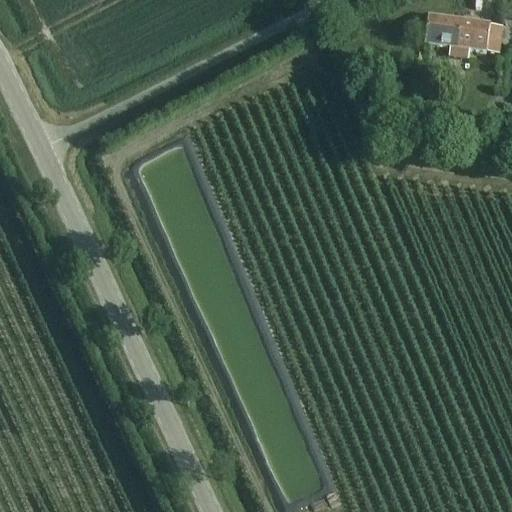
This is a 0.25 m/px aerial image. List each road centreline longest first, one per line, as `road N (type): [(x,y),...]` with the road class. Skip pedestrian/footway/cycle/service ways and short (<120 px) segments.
road 1 (tertiary): [(209,511),(40,148)]
road 2 (unclassified): [(40,148),(332,0)]
